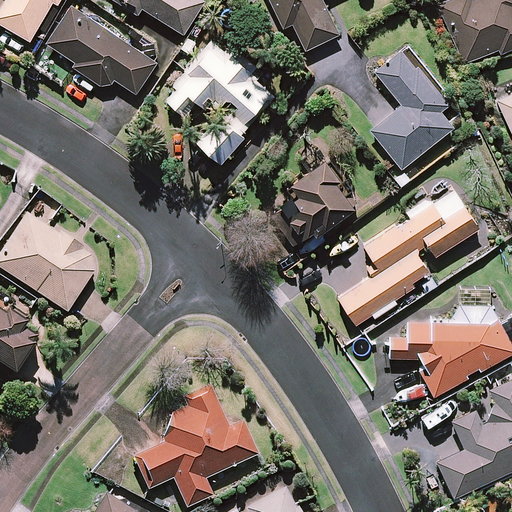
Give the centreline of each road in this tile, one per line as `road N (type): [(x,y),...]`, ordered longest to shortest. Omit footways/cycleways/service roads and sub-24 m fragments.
road 1 (residential): [(0,508),(205,257)]
road 2 (residential): [(205,257),(296,367),(342,437),(377,511)]
road 3 (residential): [(0,102),(112,173),(205,257)]
